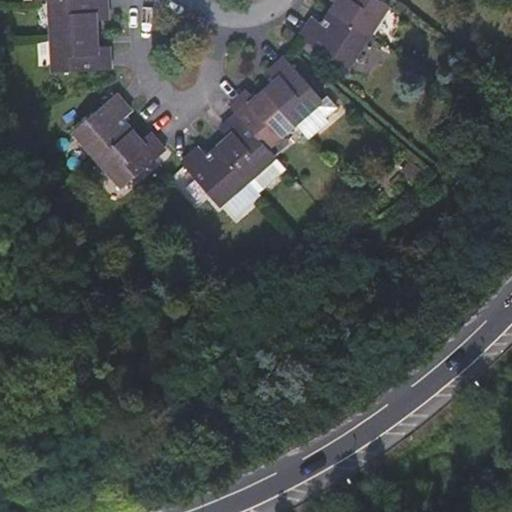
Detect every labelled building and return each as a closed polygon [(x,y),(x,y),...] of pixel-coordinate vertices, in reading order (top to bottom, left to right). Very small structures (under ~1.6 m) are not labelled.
[(38,0),(38,1),(47,0),(48,0),(54,71),(111,67),(110,46),(98,46),(97,20),(109,19),(106,0),(38,0)] [(313,11),(300,31),(347,63),(387,2),(384,0),(334,0),(323,17),(313,11)] [(292,50),(285,56),(298,71),(306,63),(292,50)] [(181,161),(219,204),(250,176),(277,153),(269,145),(295,121),(322,98),(298,71),(285,56),(269,70),(275,78),(255,95),(248,88),(231,103),(238,111),(221,125),(228,134),(207,153),(199,145),(181,161)] [(132,109),(117,92),(75,131),(124,185),(166,147),(151,130),(139,140),(121,119),(132,109)] [(295,121),(307,135),(326,119),(322,114),(334,104),(326,95),(322,98),(295,121)] [(261,189),(287,167),(277,153),(250,176),(261,189)] [(261,189),(250,176),(219,204),(228,216),(261,189)]
